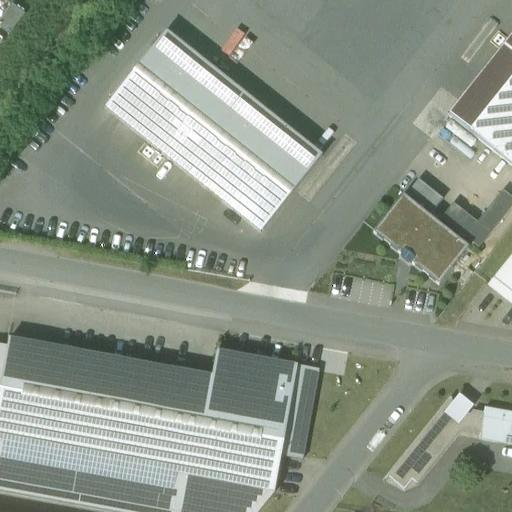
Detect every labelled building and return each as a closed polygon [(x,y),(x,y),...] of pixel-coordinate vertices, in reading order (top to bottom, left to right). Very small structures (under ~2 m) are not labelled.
[(322,157),(166,33),(105,109),(261,234),(322,157)] [(511,36),(449,117),(484,145),(511,166),(511,36)] [(374,233),(373,234),(401,256),(401,260),(405,263),(408,265),(412,265),(439,286),(469,249),(430,218),(403,196),(374,233)] [(511,258),(490,286),(511,303),(511,258)] [(0,391),(0,492),(48,501),(57,454),(75,353),(9,341),(0,391)] [(57,454),(188,478),(275,493),(297,367),(217,352),(212,378),(75,353),(57,454)] [(454,404),(451,401),(452,400),(451,399),(385,480),(386,482),(388,479),(404,491),(412,482),(417,486),(460,432),(480,436),(484,414),(473,412),(470,416),(467,414),(469,411),(457,401),(454,404)] [(511,413),(485,409),(484,414),(480,436),(479,441),(511,446),(511,413)] [(181,511),(188,478),(57,454),(48,501),(107,511),(181,511)] [(260,511),(275,493),(188,478),(181,511),(260,511)]
